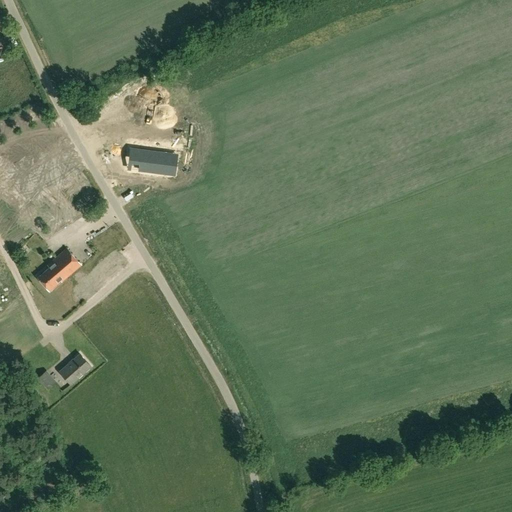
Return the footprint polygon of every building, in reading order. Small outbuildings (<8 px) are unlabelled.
[(9,34),(0,37),(0,52),(11,49),(10,45),(12,44),(9,34)] [(137,95),(140,105),(146,103),(144,93),(137,95)] [(51,119),(0,149),(23,188),(33,182),(51,214),(48,216),(55,228),(61,225),(63,229),(88,214),(59,165),(73,157),(51,119)] [(141,171),(171,175),(174,155),(133,150),(132,158),(132,159),(141,160),(142,160),(141,171)] [(37,217),(18,200),(23,194),(9,182),(5,186),(1,183),(0,185),(0,210),(29,237),(46,219),(40,213),(37,217)] [(82,265),(68,248),(48,265),(50,267),(38,277),(50,291),(61,281),(62,281),(82,265)] [(88,301),(131,267),(122,256),(80,290),(88,301)] [(70,384),(91,366),(81,353),(60,371),(70,384)] [(49,390),(57,383),(47,371),(39,378),(49,390)]
